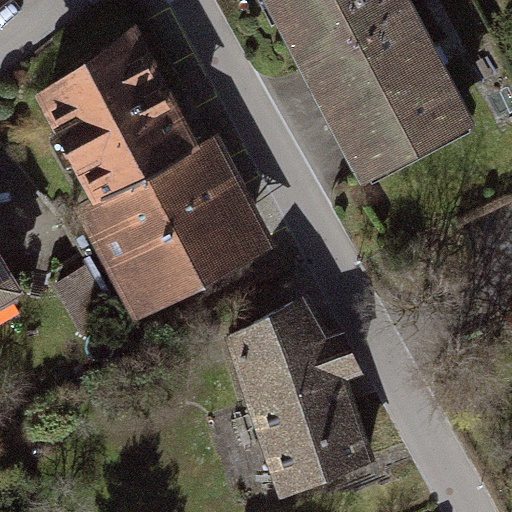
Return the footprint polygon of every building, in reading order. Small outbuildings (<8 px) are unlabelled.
[(263,0),(295,61),(410,0),(263,0)] [(478,123),(411,0),(410,0),(295,61),(362,186),(478,123)] [(130,33),(15,100),(146,324),(278,248),(214,139),(197,149),(130,33)] [(0,272),(0,307),(17,295),(0,272)] [(300,299),(212,342),(288,497),(376,454),(300,299)]
